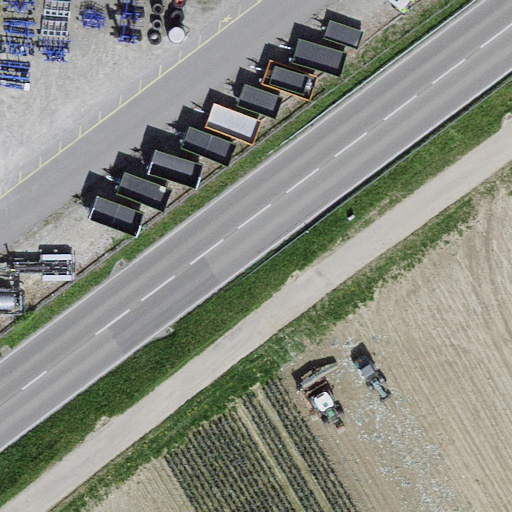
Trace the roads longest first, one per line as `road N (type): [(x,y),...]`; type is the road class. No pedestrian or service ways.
road 1 (primary): [(0,407),(511,24)]
road 2 (track): [(511,149),(29,511)]
